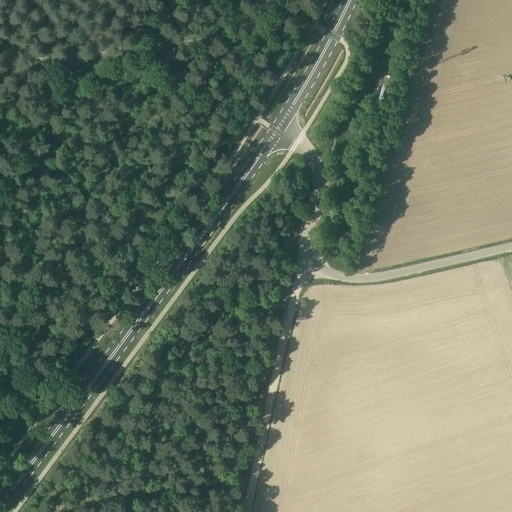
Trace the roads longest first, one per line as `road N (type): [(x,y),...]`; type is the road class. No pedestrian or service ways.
road 1 (primary): [(0,505),(276,130)]
road 2 (unclassified): [(511,246),(384,275),(322,271),(303,250),(319,170),(296,142)]
road 3 (track): [(303,250),(248,511)]
road 4 (track): [(312,25),(133,49)]
road 5 (primary): [(276,130),(349,0)]
